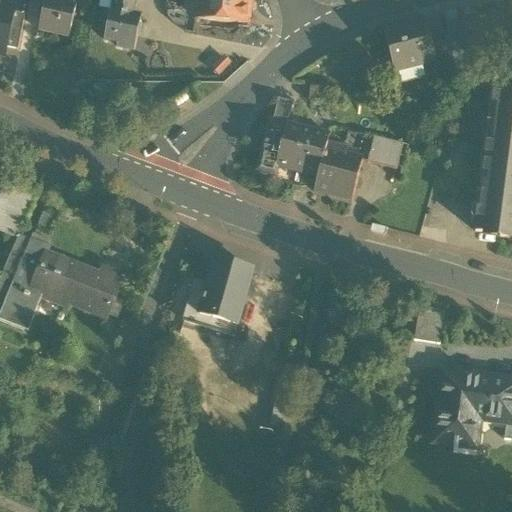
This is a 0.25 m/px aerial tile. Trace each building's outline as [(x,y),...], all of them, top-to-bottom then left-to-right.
[(28,0),(27,5),(44,9),(45,2),(45,0),(28,0)] [(100,0),(98,10),(110,13),(112,13),(114,0),(100,0)] [(114,0),(112,13),(131,17),(134,0),(114,0)] [(204,20),(248,24),(250,0),(196,0),(196,2),(206,3),(204,20)] [(38,32),(56,36),(57,32),(70,35),(76,9),(45,2),(44,9),(38,32)] [(195,20),(204,20),(206,3),(196,2),(195,20)] [(0,56),(4,58),(6,50),(13,15),(14,11),(0,7),(0,56)] [(141,19),(131,17),(112,13),(110,13),(104,43),(118,45),(117,49),(134,53),(141,19)] [(6,50),(18,52),(25,17),(13,15),(6,50)] [(466,47),(468,56),(506,49),(500,15),(474,20),(474,23),(458,26),(461,48),(466,47)] [(446,28),(449,44),(450,50),(461,48),(458,26),(446,28)] [(385,37),(394,71),(415,66),(416,67),(421,66),(433,63),(423,27),(385,37)] [(454,71),(450,50),(449,44),(432,48),(438,74),(454,71)] [(211,70),(218,77),(231,65),(223,58),(211,70)] [(415,66),(394,71),(398,85),(425,78),(421,66),(416,67),(415,66)] [(75,100),(91,103),(94,84),(79,84),(75,100)] [(309,103),(335,106),(337,91),(311,88),(309,103)] [(511,96),(492,94),(490,110),(497,111),(493,142),(486,141),(481,181),(488,182),(486,197),(482,196),(480,213),(477,213),(474,234),(499,237),(499,239),(511,240),(511,242),(511,96)] [(286,127),(292,104),(278,101),(272,123),(286,127)] [(304,175),(317,178),(326,146),(328,138),(286,127),(272,123),(270,123),(257,173),(274,177),(277,168),(278,168),(278,167),(304,174),(304,175)] [(367,165),(396,173),(403,146),(374,139),(367,165)] [(356,154),(326,146),(317,178),(314,193),(351,203),(362,162),(355,160),(356,154)] [(34,195),(10,186),(0,210),(0,232),(17,239),(34,195)] [(1,283),(13,288),(30,247),(18,242),(1,283)] [(0,319),(0,326),(28,338),(37,316),(36,316),(42,301),(67,311),(63,320),(60,319),(58,326),(62,327),(69,309),(106,324),(124,281),(123,281),(122,282),(104,274),(104,273),(103,273),(99,283),(77,274),(78,271),(77,270),(76,271),(47,260),(51,252),(31,244),(30,247),(13,288),(0,319)] [(183,326),(232,340),(251,273),(215,263),(208,290),(195,286),(183,326)] [(444,311),(418,307),(414,341),(439,345),(444,311)] [(435,446),(459,449),(463,420),(478,422),(506,425),(511,425),(511,386),(482,382),(479,386),(466,384),(465,380),(444,377),(435,446)] [(271,430),(295,433),(298,409),(274,406),(271,430)] [(474,451),(478,422),(463,420),(459,449),(474,451)]
